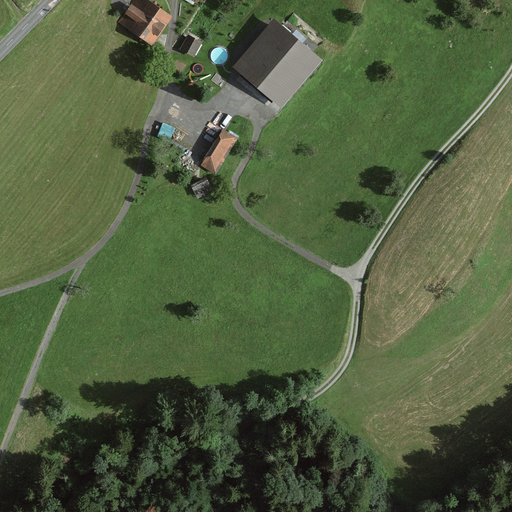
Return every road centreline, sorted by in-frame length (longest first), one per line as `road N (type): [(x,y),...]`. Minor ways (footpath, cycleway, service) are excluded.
road 1 (track): [(265,511),(238,444),(242,428),(307,398),(341,368),(368,255),(421,177),(511,70)]
road 2 (track): [(358,279),(240,209),(233,185),(256,136),(255,117),(238,105),(191,104),(172,91),(166,69),(179,0)]
road 3 (track): [(0,293),(71,267),(108,235),(130,197),(167,81)]
road 4 (track): [(0,463),(83,258)]
